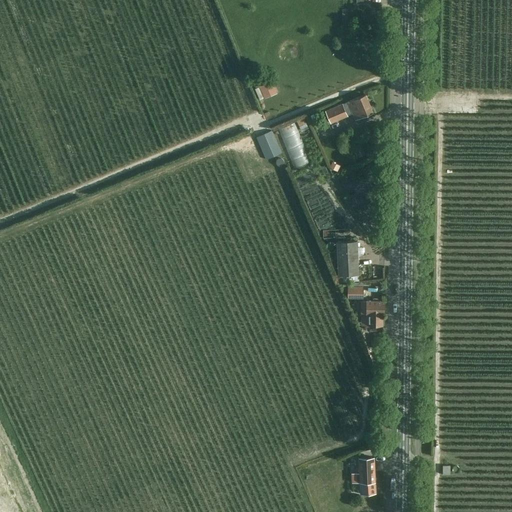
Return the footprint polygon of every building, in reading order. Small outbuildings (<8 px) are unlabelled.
[(260,85),(265,97),(277,93),(272,81),(260,85)] [(373,112),(370,106),(365,94),(325,110),(331,122),(347,115),(359,110),(362,116),(373,112)] [(298,121),(305,118),(302,112),(295,114),(298,121)] [(279,123),(289,162),(306,158),(303,147),(300,148),(293,119),(279,123)] [(266,159),(282,153),(272,130),(257,137),(266,159)] [(332,163),(330,168),(338,172),(340,166),(332,163)] [(366,205),(359,208),(361,213),(369,210),(366,205)] [(357,241),(337,242),(338,276),(358,274),(357,241)] [(347,297),(363,298),(363,286),(348,286),(347,297)] [(368,313),(369,325),(383,325),(383,313),(384,313),(384,301),(367,300),(361,300),(361,313),(368,313)] [(352,482),(359,482),(360,494),(376,493),(375,481),(375,482),(373,457),(358,458),(359,473),(352,474),(352,482)]
